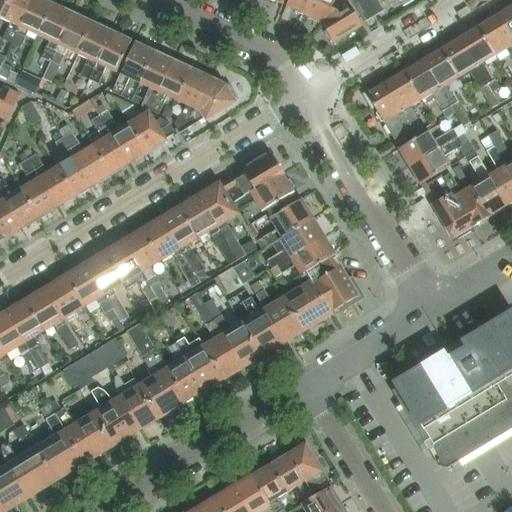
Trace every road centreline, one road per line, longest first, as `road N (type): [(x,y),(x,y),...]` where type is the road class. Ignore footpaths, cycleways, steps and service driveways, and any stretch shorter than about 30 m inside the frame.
road 1 (residential): [(0,280),(301,96)]
road 2 (residential): [(432,311),(301,96)]
road 3 (tertiary): [(98,511),(306,387)]
road 4 (residential): [(301,96),(462,0)]
road 5 (residential): [(301,96),(277,57),(155,0)]
road 6 (tertiary): [(306,387),(432,311)]
road 7 (unclassified): [(383,511),(306,387)]
